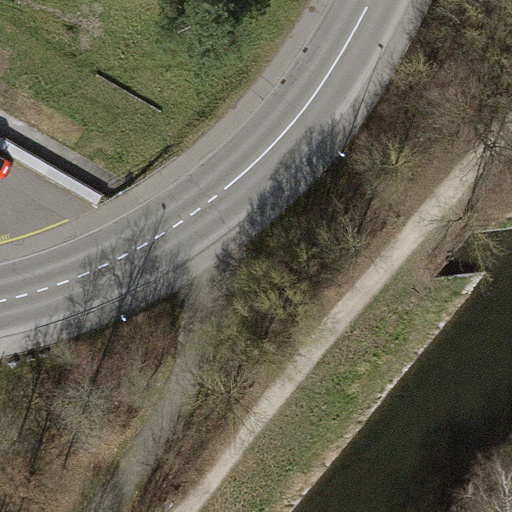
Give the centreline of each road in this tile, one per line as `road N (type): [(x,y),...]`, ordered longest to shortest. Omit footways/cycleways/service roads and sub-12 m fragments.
road 1 (tertiary): [(0,301),(101,268),(222,193),(284,134),(373,0)]
road 2 (track): [(222,193),(224,291),(134,468),(101,511)]
